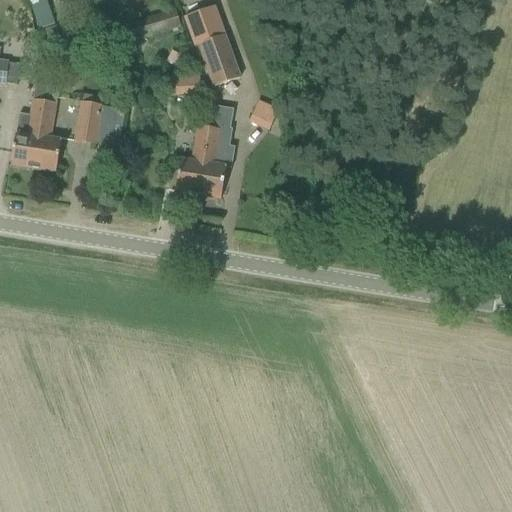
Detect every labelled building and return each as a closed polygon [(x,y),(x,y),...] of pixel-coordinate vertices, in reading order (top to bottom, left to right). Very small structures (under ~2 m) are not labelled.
[(28,0),(30,8),(45,5),(43,0),(28,0)] [(129,40),(130,44),(179,28),(172,8),(159,12),(160,14),(125,25),(125,27),(115,31),(119,43),(129,40)] [(186,21),(183,22),(193,49),(197,47),(199,47),(223,38),(225,37),(231,35),(221,8),(186,21)] [(199,47),(197,47),(212,90),(241,80),(225,37),(223,38),(199,47)] [(129,51),(118,54),(122,68),(134,64),(129,51)] [(0,63),(0,84),(17,87),(20,66),(0,63)] [(171,78),(171,98),(200,97),(200,76),(171,78)] [(13,147),(10,167),(30,170),(45,87),(40,86),(35,86),(33,101),(31,101),(31,106),(29,117),(18,116),(15,134),(13,147)] [(30,170),(55,174),(60,141),(49,139),(55,105),(54,105),(57,89),(45,87),(30,170)] [(95,146),(119,150),(125,112),(102,108),(103,100),(83,96),(82,104),(81,104),(74,144),(95,147),(95,146)] [(267,131),(276,110),(255,102),(247,122),(267,131)] [(174,193),(194,196),(210,110),(209,108),(202,106),(191,162),(179,160),(174,193)] [(213,108),(197,197),(221,200),(223,181),(226,170),(229,170),(233,149),(218,147),(225,111),(213,108)]
